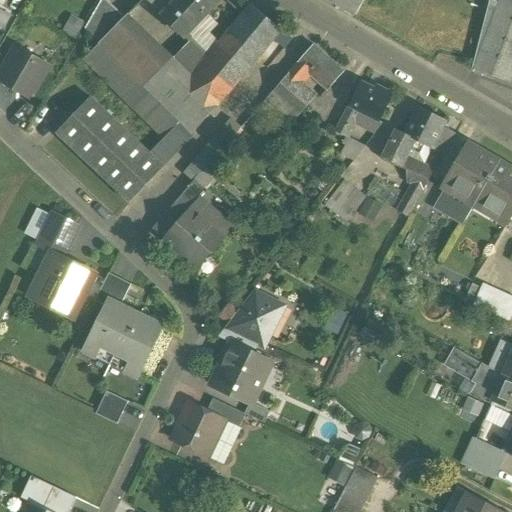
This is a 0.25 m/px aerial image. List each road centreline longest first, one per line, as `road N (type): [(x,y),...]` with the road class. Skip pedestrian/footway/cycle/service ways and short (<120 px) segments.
road 1 (residential): [(0,128),(198,317),(105,511)]
road 2 (residential): [(511,129),(287,0)]
